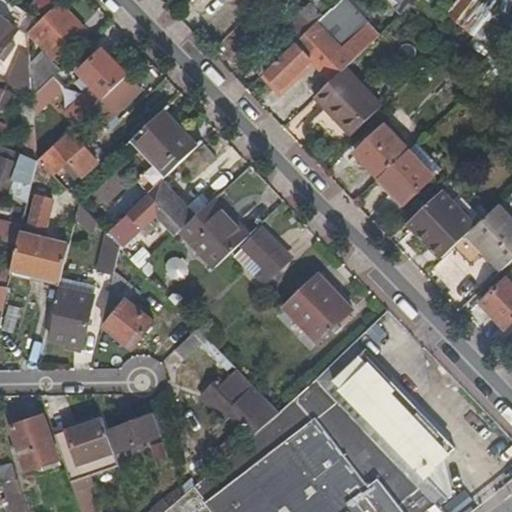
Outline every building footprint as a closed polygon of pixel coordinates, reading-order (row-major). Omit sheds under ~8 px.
[(58,0),(36,0),(31,7),(44,17),(58,0)] [(283,26),(299,42),(331,11),(323,3),(316,10),(311,5),(301,15),(298,12),(283,26)] [(64,6),(53,16),(54,17),(59,22),(70,33),(75,39),(86,29),(64,6)] [(0,59),(21,29),(0,14),(0,59)] [(51,30),(59,22),(54,17),(38,29),(44,36),(46,35),(51,30)] [(59,22),(51,30),(61,42),(70,33),(59,22)] [(314,61),(330,84),(346,68),(381,34),(370,22),(344,47),(322,24),(271,74),(285,89),(314,61)] [(61,42),(66,48),(75,39),(70,33),(61,42)] [(254,66),(264,77),(286,55),(276,45),(276,44),(254,66)] [(83,74),(108,99),(119,89),(133,75),(108,50),(83,74)] [(24,57),(11,84),(12,85),(23,91),(36,99),(35,79),(33,61),(24,57)] [(35,79),(36,99),(57,79),(66,70),(56,59),(35,79)] [(330,84),(317,97),(353,135),(382,106),(346,68),(330,84)] [(11,84),(0,77),(0,109),(12,85),(11,84)] [(36,99),(38,117),(68,89),(57,79),(36,99)] [(108,99),(99,107),(107,116),(114,123),(148,91),(137,80),(123,93),(119,89),(108,99)] [(23,91),(12,85),(0,109),(14,116),(23,98),(23,91)] [(36,99),(23,91),(23,98),(26,155),(30,157),(42,162),(38,117),(36,99)] [(78,111),(87,119),(94,112),(99,107),(91,99),(78,111)] [(99,107),(94,112),(102,120),(107,116),(99,107)] [(170,177),(201,147),(166,112),(137,140),(170,177)] [(0,120),(0,136),(3,138),(9,124),(0,120)] [(382,180),(410,152),(387,127),(358,155),(382,180)] [(75,136),(60,151),(72,162),(86,177),(101,163),(75,136)] [(60,151),(57,148),(42,162),(56,177),(72,162),(60,151)] [(410,152),(382,180),(406,205),(435,176),(410,152)] [(0,189),(13,193),(20,161),(4,156),(2,161),(0,160),(0,189)] [(42,162),(30,157),(24,180),(36,185),(42,162)] [(167,180),(116,231),(130,246),(146,230),(150,234),(157,226),(154,223),(155,221),(162,214),(182,235),(187,231),(201,218),(167,180)] [(442,191),(409,222),(445,258),(455,248),(470,234),(478,226),(442,191)] [(22,247),(16,271),(65,282),(74,247),(50,241),(59,201),(41,198),(32,237),(24,235),(22,246),(22,247)] [(187,231),(220,268),(251,239),(239,224),(233,229),(227,222),(233,217),(218,201),(201,218),(187,231)] [(504,270),(511,262),(511,217),(500,205),(478,226),(470,234),(489,254),(504,270)] [(233,229),(239,224),(233,217),(227,222),(233,229)] [(0,240),(22,246),(24,235),(25,231),(0,224),(0,240)] [(116,231),(112,235),(124,248),(125,250),(130,246),(116,231)] [(263,234),(249,248),(276,277),(291,263),(263,234)] [(474,268),(489,254),(470,234),(455,248),(474,268)] [(189,277),(186,258),(166,261),(169,280),(189,277)] [(286,308),(304,327),(338,295),(321,276),(286,308)] [(481,304),(504,328),(511,320),(511,282),(507,278),(494,291),(490,287),(482,295),(485,299),(481,304)] [(12,290),(0,287),(0,308),(7,310),(12,290)] [(87,346),(97,296),(64,288),(57,316),(62,318),(57,340),(87,346)] [(356,313),(338,295),(304,327),(321,345),(356,313)] [(134,301),(113,329),(140,350),(142,351),(163,324),(134,301)] [(179,350),(188,360),(212,339),(202,330),(179,350)] [(365,349),(359,342),(321,376),(402,463),(439,503),(450,493),(429,471),(371,410),(340,376),(366,350),(365,349)] [(451,451),(459,443),(370,347),(365,349),(366,350),(340,376),(371,410),(393,389),(451,451)] [(249,379),(240,368),(228,379),(230,382),(227,384),(222,379),(210,389),(219,400),(214,404),(228,419),(233,415),(253,437),(280,412),(249,379)] [(231,457),(197,487),(215,511),(395,511),(398,510),(380,487),(375,491),(371,486),(402,463),(321,376),(280,412),(253,437),(231,457)] [(210,389),(205,394),(214,404),(219,400),(210,389)] [(393,389),(371,410),(429,471),(446,456),(451,451),(393,389)] [(115,430),(120,449),(160,435),(154,416),(115,430)] [(48,418),(16,429),(29,472),(61,462),(48,418)] [(82,428),(60,436),(84,511),(99,511),(92,490),(94,476),(121,467),(106,419),(82,428)] [(82,428),(79,420),(58,428),(60,436),(82,428)] [(455,488),(446,456),(429,471),(450,493),(455,488)] [(0,467),(0,483),(3,483),(21,479),(16,464),(0,467)] [(32,511),(21,479),(3,483),(11,511),(32,511)] [(153,511),(168,511),(171,510),(163,503),(153,511)]
